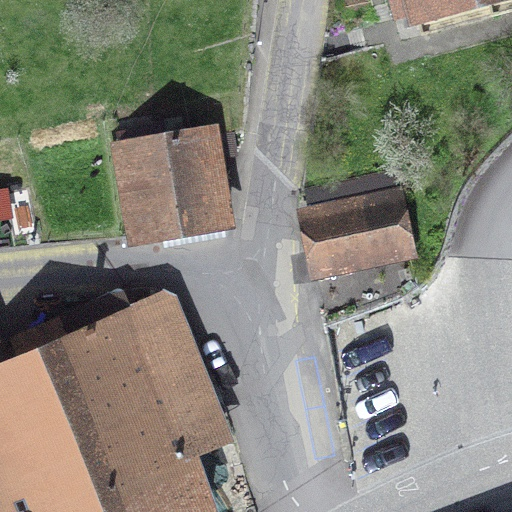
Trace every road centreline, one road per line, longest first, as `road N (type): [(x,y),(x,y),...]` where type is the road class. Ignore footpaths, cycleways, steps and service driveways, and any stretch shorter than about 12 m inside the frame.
road 1 (residential): [(258,290),(306,0)]
road 2 (residential): [(258,290),(163,267),(0,273)]
road 3 (residential): [(301,511),(277,461),(258,290)]
road 4 (unclassified): [(511,344),(489,277),(491,245),(511,198)]
road 5 (residential): [(511,458),(381,511)]
